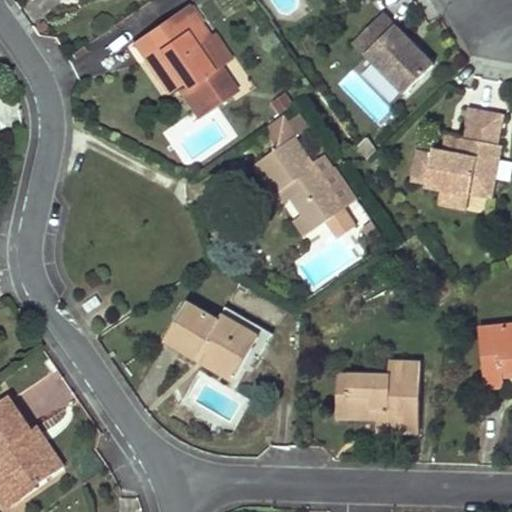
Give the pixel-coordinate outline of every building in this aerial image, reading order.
[(188,7),(160,26),(173,43),(164,49),(148,60),(160,79),(174,70),(206,115),(238,93),(221,67),(230,61),(214,37),(210,40),(188,7)] [(409,44),(381,16),(352,45),(403,97),(432,68),(416,52),(413,55),(406,48),(409,44)] [(160,26),(152,32),(164,49),(173,43),(160,26)] [(409,44),(406,48),(413,55),(416,52),(409,44)] [(174,70),(160,79),(171,95),(180,89),(200,119),(206,115),(174,70)] [(301,107),(287,116),(297,131),(311,122),(301,107)] [(497,148),(504,118),(483,113),(469,111),(462,142),(458,141),(455,157),(442,154),(433,152),(432,157),(416,154),(411,183),(426,187),(425,191),(440,193),(469,199),(469,197),(491,201),(502,149),(497,148)] [(281,149),(257,165),(277,195),(282,192),(287,189),(294,199),(315,231),(346,210),(346,209),(359,200),(337,167),(335,169),(326,156),(314,164),(297,138),(300,136),(297,131),(287,116),(286,114),(267,127),(281,149)] [(458,141),(445,138),(442,154),(455,157),(458,141)] [(287,189),(282,192),(289,202),(294,199),(287,189)] [(437,207),(466,213),(469,199),(440,193),(437,207)] [(386,238),(375,221),(366,227),(378,244),(386,238)] [(96,296),(84,305),(90,313),(102,304),(96,296)] [(188,304),(166,341),(200,360),(203,353),(240,373),(261,337),(223,316),(219,322),(188,304)] [(511,325),(493,327),(496,351),(483,353),(487,388),(504,386),(503,377),(502,371),(511,369),(511,325)] [(493,327),(481,329),(483,353),(496,351),(493,327)] [(203,353),(200,360),(236,380),(240,373),(203,353)] [(390,375),(350,374),(349,393),(339,393),(338,416),(358,417),(358,413),(378,414),(378,418),(378,430),(420,432),(423,363),(391,362),(390,375)] [(350,374),(340,373),(339,393),(349,393),(350,374)] [(9,400),(0,405),(0,469),(2,473),(21,500),(39,488),(37,487),(56,474),(39,451),(35,453),(25,439),(33,433),(9,400)] [(33,433),(25,439),(35,453),(39,451),(56,474),(64,469),(37,430),(33,433)] [(2,473),(0,474),(0,499),(7,510),(21,500),(2,473)]
